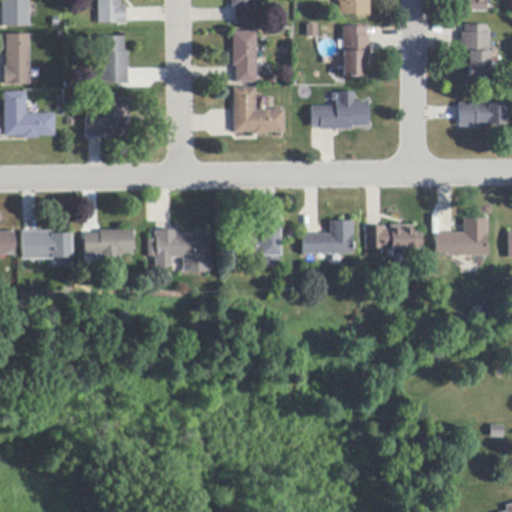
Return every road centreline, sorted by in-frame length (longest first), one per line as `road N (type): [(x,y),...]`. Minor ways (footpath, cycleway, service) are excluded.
road 1 (residential): [(511,173),(0,181)]
road 2 (residential): [(181,178),(178,0)]
road 3 (residential): [(414,175),(414,0)]
